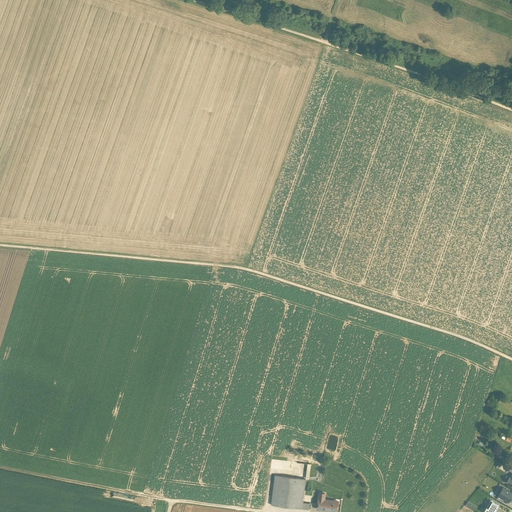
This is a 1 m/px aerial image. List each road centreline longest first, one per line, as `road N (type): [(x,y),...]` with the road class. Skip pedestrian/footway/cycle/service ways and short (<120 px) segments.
road 1 (track): [(0,245),(237,266),(511,359)]
road 2 (track): [(324,44),(511,111)]
road 3 (track): [(0,469),(172,500)]
road 4 (track): [(186,0),(324,44)]
